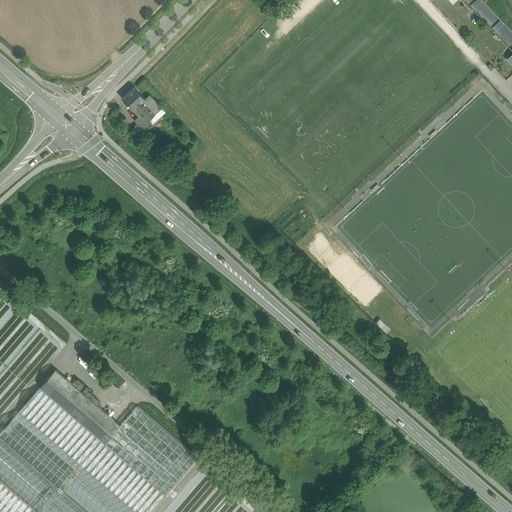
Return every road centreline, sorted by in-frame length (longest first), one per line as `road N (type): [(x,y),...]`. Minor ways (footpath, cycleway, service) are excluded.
road 1 (secondary): [(509,511),(65,125)]
road 2 (unclassified): [(0,268),(282,511)]
road 3 (tertiary): [(189,0),(65,125)]
